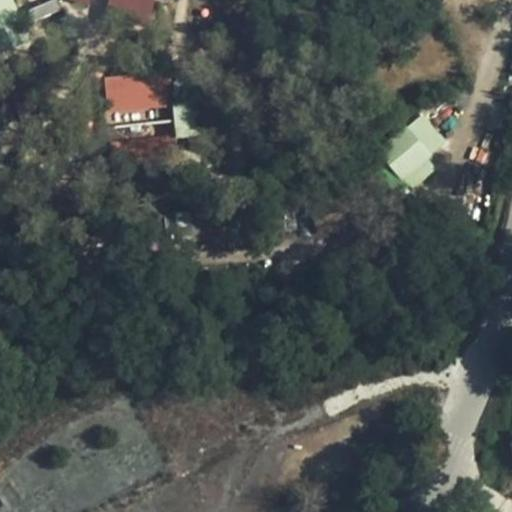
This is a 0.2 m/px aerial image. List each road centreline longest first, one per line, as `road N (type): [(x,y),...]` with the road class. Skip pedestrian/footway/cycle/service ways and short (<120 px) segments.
road 1 (unclassified): [(511,269),(458,427),(418,511)]
road 2 (unknown): [(499,0),(474,118),(422,208)]
